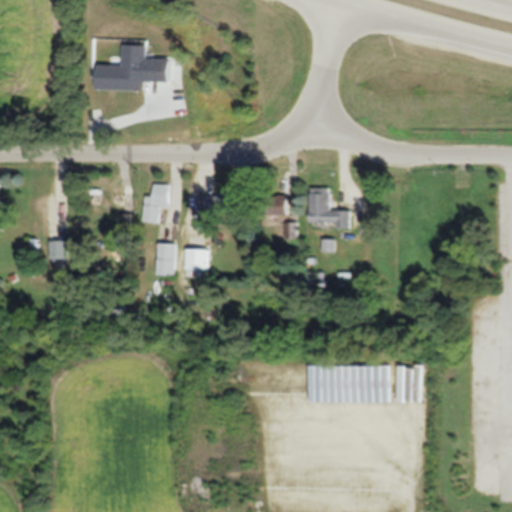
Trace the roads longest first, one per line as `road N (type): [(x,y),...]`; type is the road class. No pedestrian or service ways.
road 1 (residential): [(0,156),(210,152),(319,128),(377,148),(511,155)]
road 2 (trunk): [(344,0),(511,46)]
road 3 (residential): [(344,0),(317,98),(319,128)]
